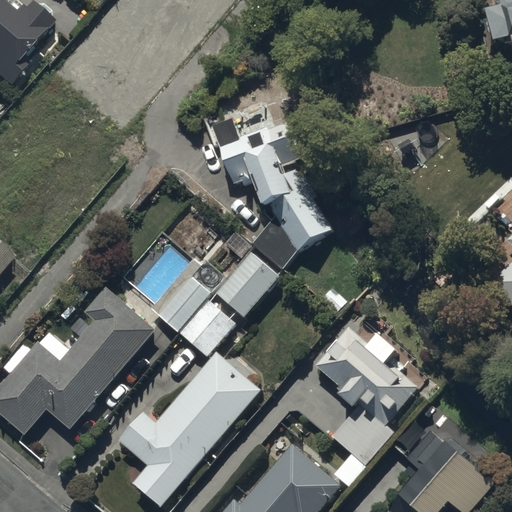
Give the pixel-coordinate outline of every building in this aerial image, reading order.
[(0,0),(0,75),(10,84),(31,59),(26,55),(55,19),(31,0),(30,0),(26,6),(19,0),(0,0)] [(511,0),(508,0),(509,1),(491,5),(499,36),(511,32),(511,0)] [(135,153),(88,111),(50,154),(56,159),(37,180),(78,217),(135,153)] [(324,208),(299,165),(290,169),(287,162),(304,156),(289,114),(240,131),(235,116),(214,123),(208,125),(215,147),(222,144),(237,182),(243,180),(245,186),(258,182),(269,206),(264,211),(273,222),(255,243),(287,268),(301,250),(336,229),(324,208)] [(511,234),(510,237),(511,239),(511,260),(492,280),(511,300),(511,234)] [(283,273),(252,249),(219,291),(250,315),(283,273)] [(182,331),(209,298),(215,291),(196,275),(206,263),(197,256),(153,306),(182,331)] [(335,287),(324,298),(338,313),(351,302),(344,295),(353,286),(347,280),(338,289),(335,287)] [(72,347),(51,329),(0,386),(0,408),(27,432),(50,406),(72,426),(157,328),(107,284),(86,309),(97,318),(72,347)] [(209,298),(182,331),(210,355),(238,323),(209,298)] [(366,345),(348,329),(315,366),(340,388),(335,393),(352,408),(358,402),(361,405),(335,435),(367,464),(394,432),(385,424),(419,386),(389,360),(396,351),(376,334),(366,345)] [(264,387),(218,349),(159,421),(146,410),(123,439),(151,463),(136,481),(165,506),(264,387)] [(474,511),(505,475),(441,422),(410,459),(422,468),(403,491),(430,511),(443,511),(453,500),(468,511),(474,511)] [(324,511),(345,488),(296,446),(251,498),(244,507),(238,502),(229,511),(324,511)] [(354,457),(338,476),(353,489),(370,470),(354,457)]
